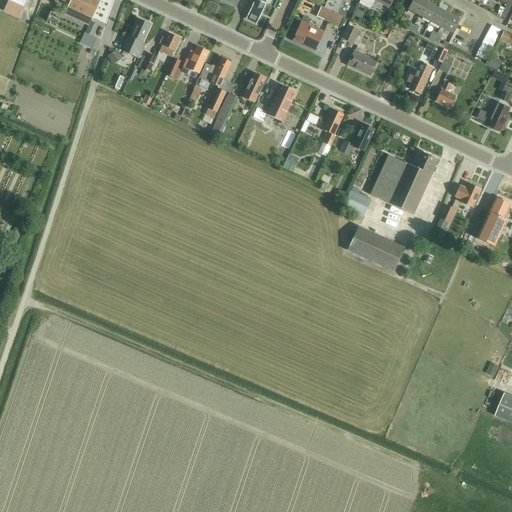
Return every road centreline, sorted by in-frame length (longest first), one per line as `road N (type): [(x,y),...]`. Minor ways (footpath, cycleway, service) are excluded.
road 1 (track): [(0,373),(119,0)]
road 2 (residential): [(507,168),(264,53)]
road 3 (residential): [(264,53),(150,0)]
